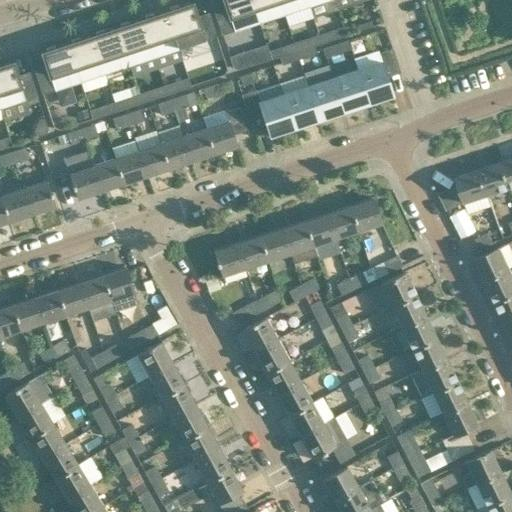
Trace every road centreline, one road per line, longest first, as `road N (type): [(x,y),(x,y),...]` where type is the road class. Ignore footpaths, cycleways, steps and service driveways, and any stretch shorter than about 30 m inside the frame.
road 1 (residential): [(301,511),(140,222)]
road 2 (residential): [(388,139),(511,398)]
road 3 (residential): [(140,222),(388,139)]
road 4 (residential): [(0,269),(140,222)]
road 5 (residential): [(388,139),(511,95)]
